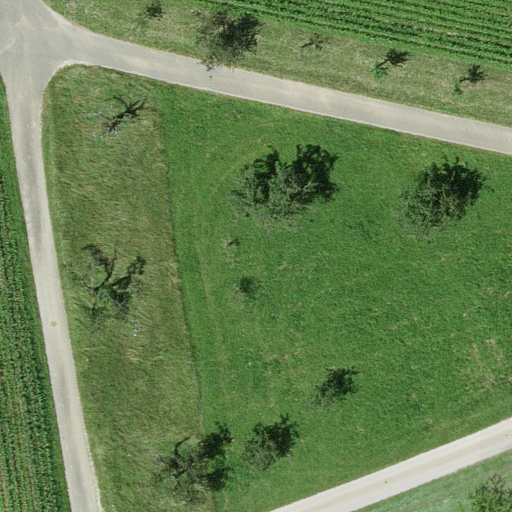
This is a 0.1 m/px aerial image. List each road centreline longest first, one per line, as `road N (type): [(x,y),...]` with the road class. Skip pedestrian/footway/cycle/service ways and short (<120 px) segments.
road 1 (unclassified): [(511,139),(99,51),(0,39)]
road 2 (track): [(85,511),(15,43)]
road 3 (track): [(307,511),(511,432)]
